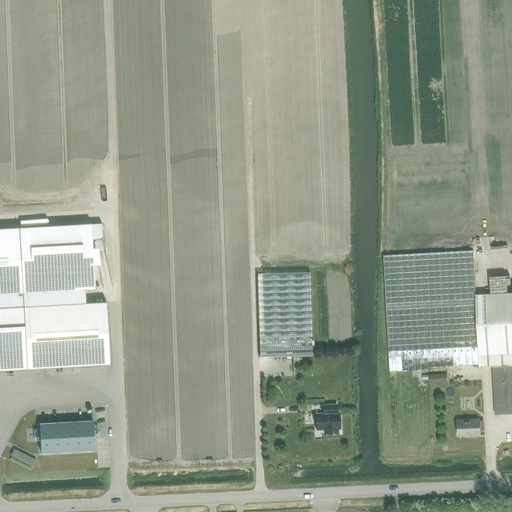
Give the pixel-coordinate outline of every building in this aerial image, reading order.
[(511,186),(490,187),(492,237),(511,236),(511,186)] [(102,223),(0,229),(0,370),(110,364),(106,301),(86,303),(85,289),(95,288),(92,240),(93,240),(102,238),(103,238),(102,223)] [(390,369),(480,365),(476,295),(473,250),(384,255),(390,369)] [(260,357),(312,356),(310,272),(258,273),(260,357)] [(511,292),(476,295),(480,365),(480,367),(493,367),(496,415),(511,413),(511,292)] [(111,374),(111,366),(98,367),(98,374),(111,374)] [(323,405),(323,414),(316,414),(317,430),(324,430),(324,434),(338,433),(338,429),(340,429),(339,413),(337,413),(337,405),(323,405)] [(470,436),(481,435),(480,419),(458,420),(459,435),(470,435),(470,436)] [(91,420),(39,423),(41,455),(92,452),(91,420)]
